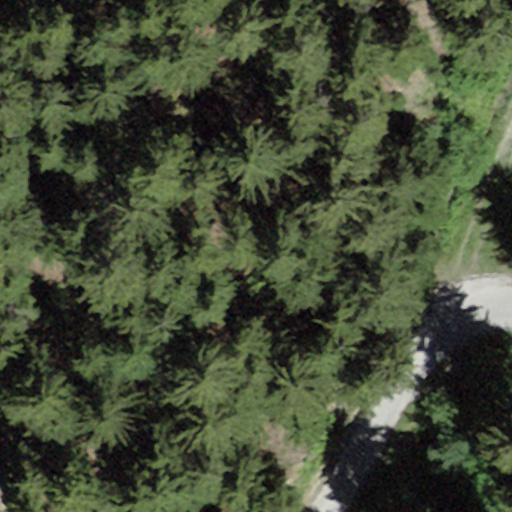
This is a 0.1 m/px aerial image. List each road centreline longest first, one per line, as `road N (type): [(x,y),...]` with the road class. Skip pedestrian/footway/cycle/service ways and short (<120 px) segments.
road 1 (unclassified): [(511,306),(448,334),(396,410),(371,479),(342,511)]
road 2 (track): [(510,305),(475,274),(484,209),(511,117)]
